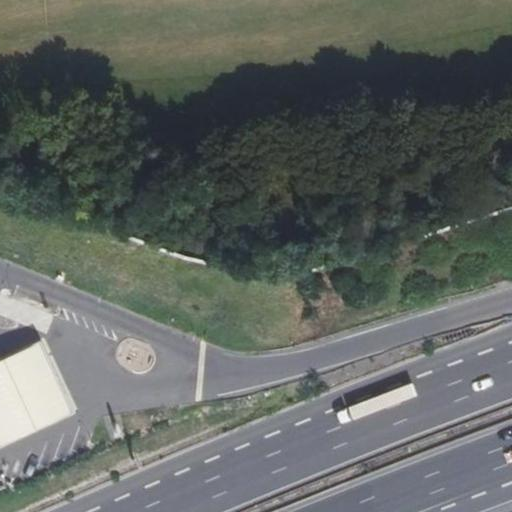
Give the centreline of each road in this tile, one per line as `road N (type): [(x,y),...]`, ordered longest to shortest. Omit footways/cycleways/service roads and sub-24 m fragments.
road 1 (trunk): [(511,363),(140,511)]
road 2 (trunk): [(511,296),(241,373)]
road 3 (trunk): [(388,511),(511,466)]
